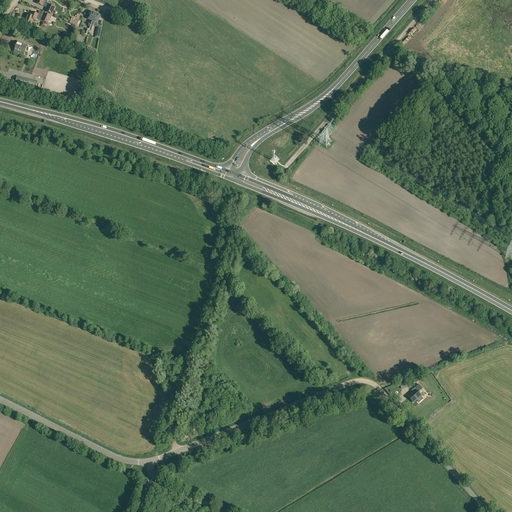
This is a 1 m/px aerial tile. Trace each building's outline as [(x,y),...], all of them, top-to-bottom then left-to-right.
[(48,8),(46,12),(52,14),(55,7),(49,4),(48,8)] [(38,15),(33,12),(31,15),(28,14),(26,19),(24,22),(25,22),(24,23),(26,23),(26,24),(27,24),(29,25),(28,26),(29,26),(31,27),(32,27),(33,25),(32,25),(32,24),(33,20),(36,21),(38,15)] [(45,14),(42,21),(48,24),(51,16),(45,14)] [(96,14),(90,27),(89,29),(92,30),(94,25),(96,26),(97,23),(100,15),(96,14)] [(79,21),(72,18),(70,22),(69,23),(76,26),(77,25),(79,21)] [(28,45),(18,41),(14,52),(24,56),(24,55),(27,57),(29,53),(25,52),(28,45)] [(89,47),(86,53),(95,56),(97,51),(89,47)] [(413,392),(408,397),(413,402),(416,400),(420,396),(421,396),(418,393),(422,389),(418,384),(411,391),(413,392)]
